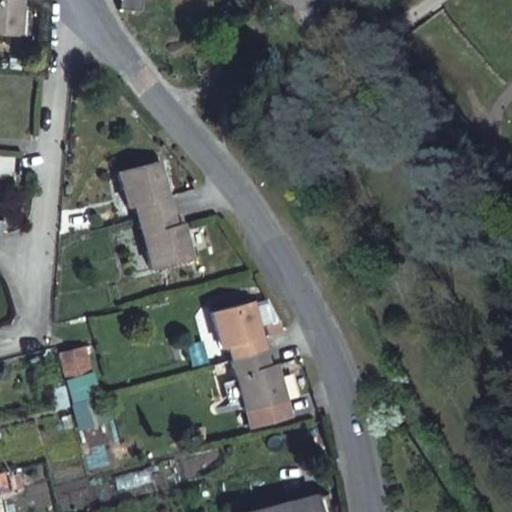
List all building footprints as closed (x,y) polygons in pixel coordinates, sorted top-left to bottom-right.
[(0,0),(0,34),(13,35),(15,0),(0,0)] [(163,151),(122,163),(132,199),(142,197),(159,260),(197,250),(188,214),(180,216),(163,151)] [(267,289),(257,291),(263,315),(271,313),(274,324),(284,322),(279,311),(267,289)] [(257,290),(215,300),(226,340),(232,339),(249,399),(290,389),(281,352),(274,354),(263,315),(257,291),(257,290)] [(249,399),(252,414),(294,404),(290,389),(249,399)] [(315,511),(309,489),(235,511),(315,511)]
